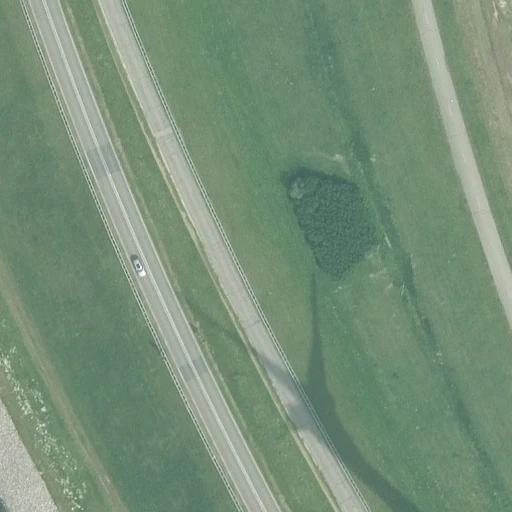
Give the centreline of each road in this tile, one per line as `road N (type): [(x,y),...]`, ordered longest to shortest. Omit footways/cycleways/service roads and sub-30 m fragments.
road 1 (unclassified): [(354,511),(251,325),(109,0)]
road 2 (primary): [(265,511),(127,222),(43,0)]
